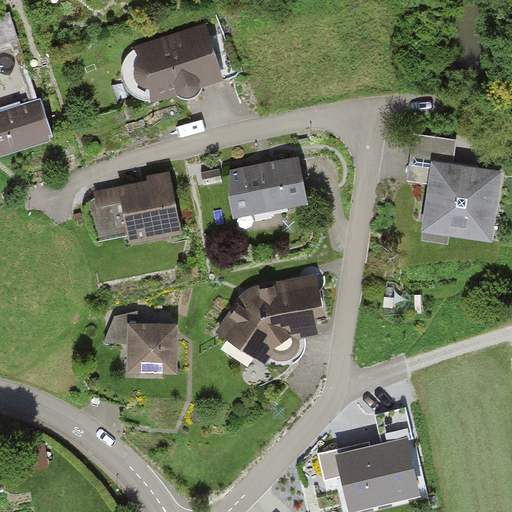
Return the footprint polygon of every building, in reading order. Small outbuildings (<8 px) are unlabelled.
[(0,38),(18,34),(11,4),(0,7),(0,38)] [(210,28),(143,49),(159,98),(225,77),(210,28)] [(45,99),(0,113),(0,158),(58,140),(45,99)] [(505,171),(458,165),(461,142),(417,137),(411,185),(434,187),(428,232),(497,240),(505,171)] [(303,158),(243,168),(251,219),(312,209),(303,158)] [(177,180),(122,190),(132,246),(187,236),(177,180)] [(321,281),(256,290),(221,336),(268,371),(291,340),(328,335),(321,281)] [(182,326),(132,325),(132,373),(182,374),(182,326)] [(340,454),(351,504),(417,489),(406,439),(414,437),(407,407),(376,414),(383,444),(340,454)]
